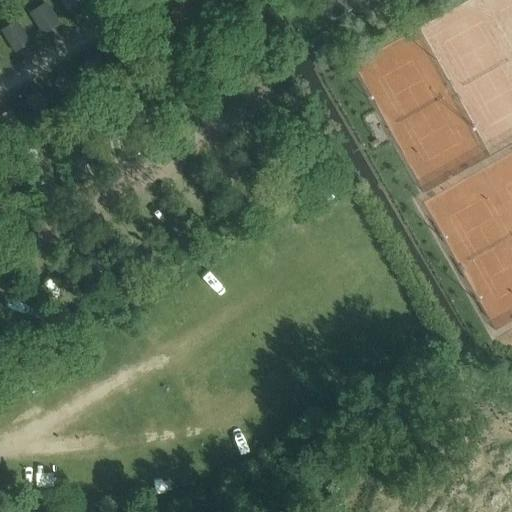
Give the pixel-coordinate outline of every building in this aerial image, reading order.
[(323,0),(333,19),(352,10),(347,0),(323,0)] [(36,25),(46,19),(41,11),(31,17),(36,25)] [(185,17),(182,11),(172,17),(176,23),(185,17)] [(17,36),(12,28),(3,34),(7,42),(17,36)] [(157,35),(153,28),(144,34),(147,41),(157,35)] [(129,53),(124,46),(115,52),(119,59),(129,53)] [(99,71),(95,64),(85,70),(89,77),(99,71)] [(71,88),(66,81),(57,87),(61,94),(71,88)] [(32,112),(42,106),(38,99),(28,105),(32,112)] [(14,123),(9,116),(0,122),(0,123),(4,130),(14,123)]
